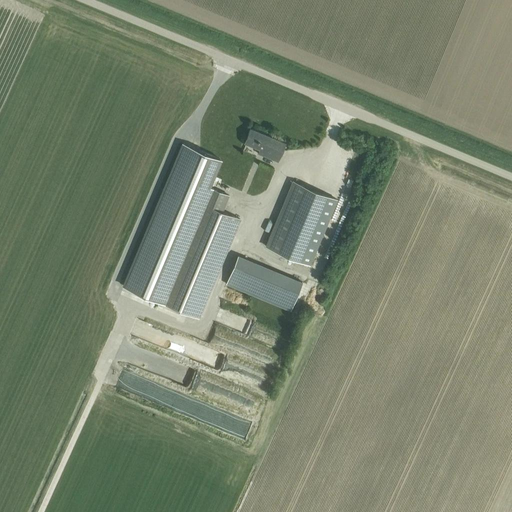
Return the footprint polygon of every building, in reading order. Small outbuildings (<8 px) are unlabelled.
[(278,162),(285,143),(249,128),(244,142),(259,149),(257,153),(278,162)] [(124,286),(128,288),(199,318),(240,219),(221,211),(228,195),(208,186),(220,159),(192,147),(186,145),(184,144),(124,286)] [(310,264),(337,199),(292,181),(265,246),(310,264)] [(226,283),(290,310),(302,282),(237,255),(226,283)] [(242,403),(251,403),(252,390),(243,389),(242,403)]
